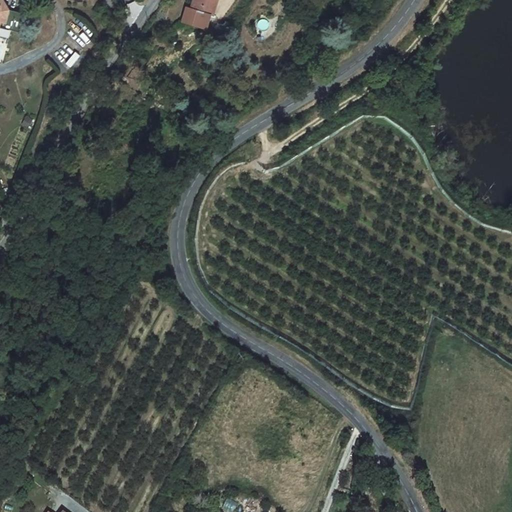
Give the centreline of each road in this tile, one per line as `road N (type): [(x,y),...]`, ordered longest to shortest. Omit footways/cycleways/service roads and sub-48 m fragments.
road 1 (tertiary): [(403,511),(363,426),(196,304),(173,243),(198,172),(368,53),(411,0)]
road 2 (unclassified): [(0,251),(132,50),(155,0)]
